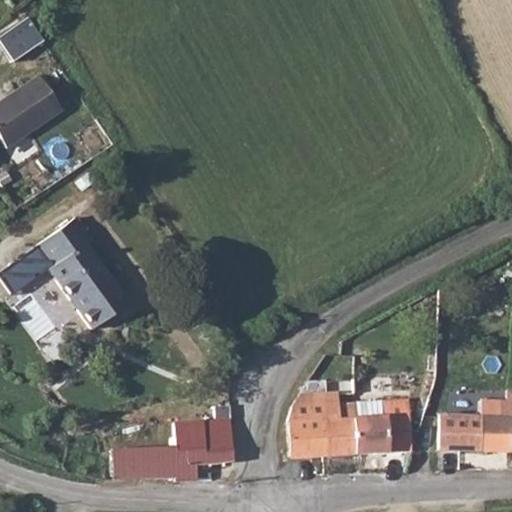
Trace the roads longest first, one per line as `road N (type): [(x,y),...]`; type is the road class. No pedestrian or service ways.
road 1 (residential): [(272,509),(263,443),(277,379),(312,337),(511,224)]
road 2 (residential): [(272,509),(44,488),(0,469)]
road 3 (residential): [(272,509),(511,488)]
